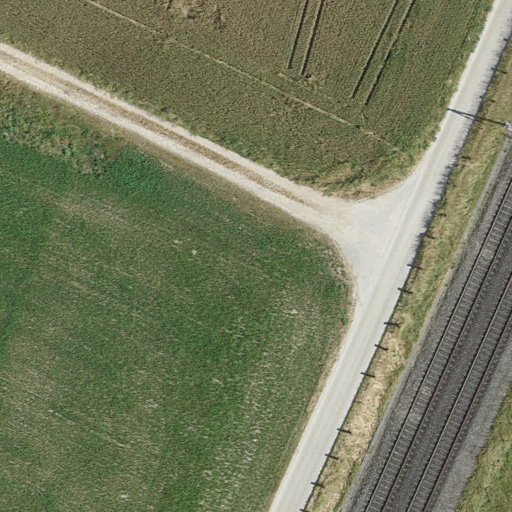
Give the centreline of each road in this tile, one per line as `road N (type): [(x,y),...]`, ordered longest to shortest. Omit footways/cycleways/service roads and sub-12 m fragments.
road 1 (unclassified): [(511,8),(285,511)]
road 2 (track): [(401,250),(0,61)]
